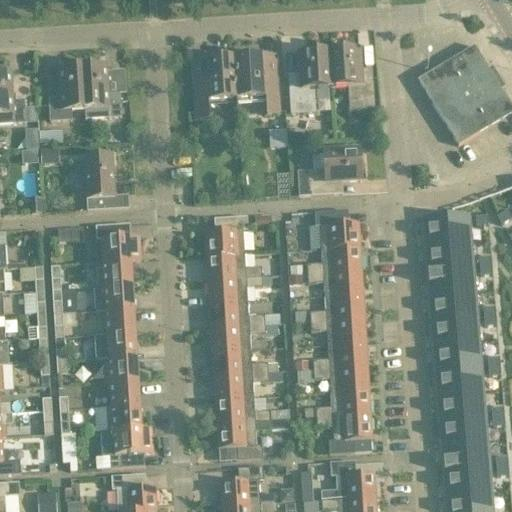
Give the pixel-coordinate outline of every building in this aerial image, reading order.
[(473,48),(417,82),(458,149),(511,115),(511,111),(500,92),(497,94),(484,73),(488,71),(473,48)] [(342,54),(328,55),(331,91),(348,89),(350,113),(375,112),(373,79),(361,80),(359,49),(342,50),(342,54)] [(331,91),(328,55),(316,55),(315,52),(299,53),(301,87),(289,88),(291,117),(316,115),(315,92),(331,91)] [(238,60),(233,61),(236,101),(265,99),(266,117),(280,116),(276,58),(249,60),(249,57),(238,58),(238,60)] [(236,101),(233,61),(230,61),(230,58),(219,59),(219,62),(192,63),(196,122),(209,121),(208,103),(236,101)] [(82,68),(84,112),(99,111),(99,121),(122,120),(120,96),(108,96),(106,67),(82,68)] [(84,112),(82,68),(59,70),(60,99),(48,100),(50,124),(72,123),(72,112),(84,112)] [(11,73),(0,73),(0,116),(3,117),(4,127),(26,126),(24,102),(13,102),(11,73)] [(25,165),(40,164),(39,130),(24,131),(25,165)] [(277,151),(286,150),(285,133),(276,134),(277,151)] [(39,135),(39,147),(51,146),(51,135),(39,135)] [(302,146),(301,136),(289,136),(289,146),(302,146)] [(58,152),(40,153),(41,167),(58,167),(58,152)] [(324,172),(298,174),(299,199),(334,197),(334,185),(365,183),(364,167),(360,167),(359,153),(323,155),(324,172)] [(112,158),(84,160),(87,214),(129,211),(128,198),(115,199),(112,158)] [(40,201),(28,201),(30,218),(41,217),(40,201)] [(322,252),(360,250),(359,225),(349,226),(348,213),(315,215),(315,229),(320,228),(322,252)] [(506,213),(496,220),(500,227),(511,221),(506,213)] [(206,259),(245,257),(243,233),(248,233),(247,219),(214,221),(215,234),(205,235),(206,259)] [(425,249),(470,245),(468,220),(423,223),(425,249)] [(487,222),(475,223),(476,231),(488,230),(487,222)] [(130,265),(131,265),(141,264),(139,239),(131,239),(130,227),(95,229),(96,242),(101,242),(103,266),(130,264),(130,265)] [(427,274),(472,270),(470,245),(425,249),(427,274)] [(360,250),(322,252),(323,266),(307,267),(307,277),(362,273),(360,250)] [(246,271),(245,257),(206,259),(208,283),(262,279),(262,270),(246,271)] [(490,260),(478,261),(479,270),(491,269),(490,260)] [(132,288),(131,265),(130,265),(130,264),(103,266),(104,290),(132,288)] [(51,293),(60,293),(59,269),(50,270),(51,293)] [(290,279),(301,278),(300,269),(289,270),(290,279)] [(491,269),(479,270),(480,279),(492,278),(491,269)] [(429,299),(474,295),(472,270),(427,274),(429,299)] [(34,294),(43,294),(42,271),(33,271),(34,294)] [(362,273),(307,277),(308,287),(324,286),(325,300),(363,297),(362,273)] [(290,279),(287,279),(288,284),(288,288),(302,287),(301,278),(290,279)] [(262,279),(208,283),(209,307),(248,304),(247,291),(263,290),(262,279)] [(132,288),(104,290),(106,314),(133,312),(132,288)] [(60,293),(51,293),(53,317),(62,317),(60,293)] [(43,294),(34,294),(35,306),(24,307),(25,318),(36,317),(36,318),(45,318),(43,294)] [(431,324),(476,320),(474,295),(429,299),(431,324)] [(363,297),(325,300),(326,314),(310,315),(310,325),(365,321),(363,297)] [(248,304),(209,307),(211,331),(265,327),(265,318),(249,319),(248,304)] [(495,310),(482,311),(483,320),(495,319),(495,310)] [(133,312),(106,314),(107,338),(135,336),(133,312)] [(305,315),(295,316),(295,325),(306,325),(305,315)] [(63,341),(62,317),(53,317),(54,341),(63,341)] [(279,317),(265,318),(265,327),(277,327),(279,326),(279,317)] [(46,342),(45,318),(36,318),(38,342),(46,342)] [(495,319),(483,320),(484,329),(496,328),(495,319)] [(433,349),(478,346),(476,320),(431,324),(433,349)] [(365,321),(310,325),(311,335),(327,334),(328,348),(366,345),(365,321)] [(266,338),(265,327),(211,331),(212,355),(251,352),(250,339),(266,338)] [(277,327),(265,327),(266,338),(277,337),(277,327)] [(107,338),(102,338),(102,339),(94,339),(95,363),(104,362),(136,360),(135,336),(107,338)] [(65,364),(63,341),(54,341),(56,365),(65,364)] [(46,342),(38,342),(39,366),(47,366),(46,342)] [(366,345),(328,348),(329,362),(313,363),(313,373),(368,369),(366,345)] [(435,374),(480,371),(478,346),(433,349),(435,374)] [(251,352),(212,355),(214,379),(268,375),(268,366),(252,367),(251,352)] [(138,384),(136,360),(104,362),(105,386),(110,386),(110,385),(138,384)] [(499,360),(487,361),(487,370),(499,369),(499,360)] [(66,378),(65,364),(56,365),(57,378),(66,378)] [(277,365),(268,366),(268,375),(278,375),(277,365)] [(47,366),(39,366),(40,379),(48,379),(47,366)] [(307,373),(307,366),(295,366),(295,374),(307,373)] [(369,393),(368,369),(313,373),(314,383),(330,382),(331,396),(369,393)] [(499,369),(487,370),(488,379),(500,378),(499,369)] [(437,399),(482,396),(480,371),(435,374),(437,399)] [(268,377),(268,375),(214,379),(215,403),(254,400),(253,386),(269,385),(268,377)] [(278,375),(268,375),(268,377),(269,385),(283,385),(282,376),(282,375),(278,375)] [(139,408),(138,384),(110,385),(110,386),(112,409),(139,408)] [(369,393),(331,396),(332,410),(316,411),(316,421),(371,417),(369,393)] [(439,424),(484,421),(482,396),(437,399),(439,424)] [(59,413),(67,412),(67,400),(58,401),(59,413)] [(254,400),(215,403),(217,427),(271,423),(271,414),(255,415),(254,400)] [(34,414),(51,413),(50,401),(33,402),(34,414)] [(0,416),(9,416),(9,406),(0,406),(0,416)] [(112,409),(107,409),(108,434),(113,434),(127,433),(140,432),(140,431),(141,431),(139,408),(112,409)] [(503,410),(491,411),(491,420),(504,419),(503,410)] [(305,421),(316,421),(316,411),(304,412),(305,421)] [(67,412),(59,413),(60,438),(69,437),(67,412)] [(51,413),(34,414),(34,415),(33,415),(34,428),(43,427),(44,439),(52,438),(51,413)] [(286,413),(271,414),(271,423),(289,422),(289,413),(286,413)] [(9,417),(9,416),(0,416),(0,440),(1,441),(6,441),(6,428),(11,428),(11,417),(9,417)] [(371,417),(316,421),(317,431),(333,430),(334,445),(329,445),(329,458),(372,455),(371,442),(372,442),(371,417)] [(504,419),(491,420),(492,429),(504,428),(504,419)] [(305,421),(296,422),(297,432),(317,431),(316,421),(305,421)] [(441,450),(487,446),(484,421),(439,424),(441,450)] [(271,423),(217,427),(218,452),(236,451),(237,463),(263,462),(262,448),(257,448),(256,434),(272,433),(290,433),(289,424),(289,422),(271,423)] [(113,434),(108,434),(100,435),(102,461),(110,460),(110,471),(145,469),(144,457),(153,456),(151,431),(141,431),(141,432),(140,432),(127,433),(113,434)] [(0,440),(0,478),(19,477),(18,464),(6,465),(6,454),(2,454),(1,441),(0,440)] [(444,475),(489,471),(487,446),(441,450),(444,475)] [(507,461),(495,462),(496,470),(508,469),(507,461)] [(321,504),(376,501),(374,476),(356,477),(355,464),(330,466),(331,479),(336,479),(337,493),(321,494),(321,504)] [(508,469),(496,470),(496,479),(508,478),(508,469)] [(222,510),(276,506),(276,497),(260,498),(259,484),(264,483),(263,470),(238,471),(239,484),(220,485),(222,510)] [(446,500),(491,496),(489,471),(444,475),(446,500)] [(156,511),(155,489),(146,490),(145,477),(111,479),(112,493),(117,493),(118,511),(156,511)] [(0,511),(5,511),(5,499),(18,499),(18,485),(0,486),(0,511)] [(281,506),(293,505),(292,492),(287,493),(280,501),(281,506)] [(39,511),(57,511),(56,496),(39,497),(39,511)] [(446,511),(491,511),(491,496),(446,500),(446,511)] [(376,511),(376,501),(321,504),(321,511),(376,511)]
